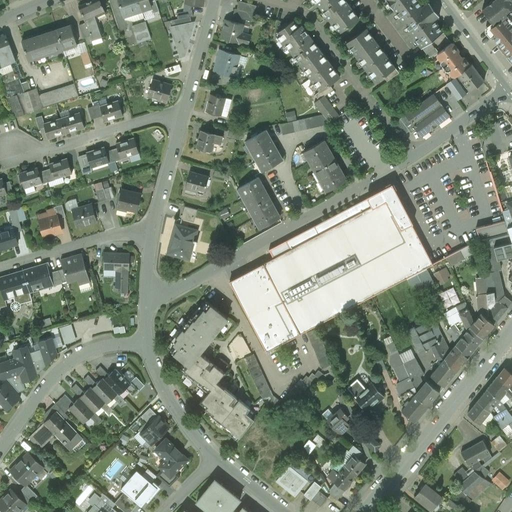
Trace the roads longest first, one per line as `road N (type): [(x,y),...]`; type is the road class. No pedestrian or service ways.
road 1 (residential): [(146,296),(191,285),(408,158)]
road 2 (tertiary): [(370,511),(511,334)]
road 3 (residential): [(408,158),(306,16),(267,0)]
road 4 (residential): [(0,448),(57,371),(107,345),(146,342)]
road 5 (residential): [(21,149),(50,152),(184,110)]
road 6 (residential): [(152,228),(0,268)]
road 7 (residential): [(219,460),(169,395),(146,342)]
road 8 (residential): [(152,228),(184,110)]
road 9 (residential): [(408,158),(511,93)]
